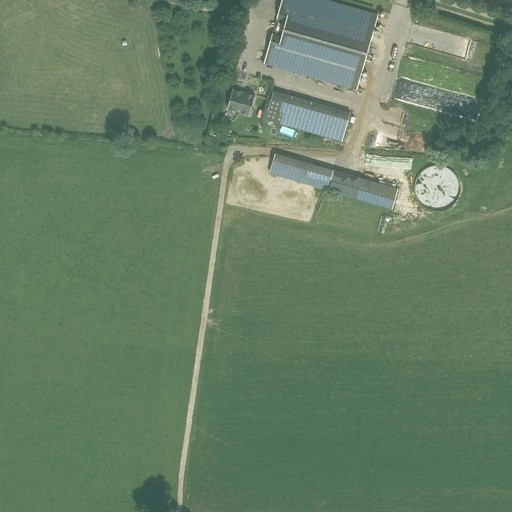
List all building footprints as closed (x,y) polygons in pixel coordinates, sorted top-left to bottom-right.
[(357,90),(379,15),(327,0),(282,0),(264,63),(357,90)] [(436,35),(449,39),(451,33),(437,29),(436,35)] [(255,95),(232,89),(227,108),(249,114),(255,95)] [(273,90),(265,119),(284,125),(292,96),(273,90)] [(332,170),(275,153),(269,172),(327,189),(332,170)]
